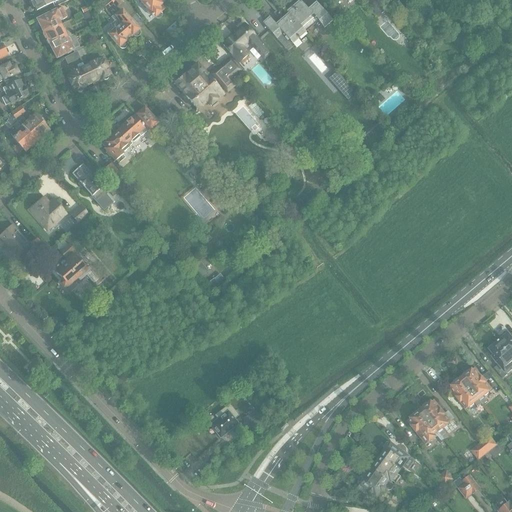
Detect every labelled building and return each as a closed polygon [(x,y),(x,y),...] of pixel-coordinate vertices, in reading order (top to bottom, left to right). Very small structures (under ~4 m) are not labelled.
[(30,0),(31,2),(29,3),(32,11),(35,9),(35,10),(54,2),(54,3),(59,0),(30,0)] [(124,2),(122,0),(109,0),(102,6),(106,11),(113,5),(116,8),(124,2)] [(155,18),(156,19),(159,19),(160,18),(162,16),(162,14),(161,13),(162,12),(159,8),(163,5),(158,0),(139,0),(152,14),(155,17),(155,18)] [(287,11),(306,33),(318,22),(324,29),(332,21),(316,2),(308,9),(300,0),(287,11)] [(379,15),(383,12),(371,0),(370,0),(367,3),(379,15)] [(67,18),(64,11),(62,8),(38,20),(43,31),(51,27),(52,30),(60,25),(59,23),(67,18)] [(139,30),(126,15),(122,11),(118,15),(115,15),(111,18),(115,22),(114,22),(129,39),(132,36),(135,37),(137,38),(139,37),(141,35),(140,32),(139,30)] [(292,45),(306,33),(287,11),(287,12),(288,13),(276,24),(269,17),(262,23),(276,39),(283,34),(292,45)] [(82,15),(84,21),(91,18),(89,12),(82,15)] [(125,43),(129,39),(114,22),(111,25),(113,27),(107,33),(119,46),(122,48),(123,48),(125,47),(126,46),(126,45),(125,43)] [(67,38),(64,32),(60,25),(52,30),(51,27),(43,31),(50,44),(60,39),(61,41),(66,38),(67,38)] [(238,32),(223,45),(239,63),(249,54),(242,47),(248,41),(264,59),(270,53),(251,31),(246,25),(238,32)] [(57,58),(64,55),(73,50),(74,53),(81,50),(74,35),(67,38),(66,38),(61,41),(60,39),(50,44),(57,58)] [(77,52),(80,58),(86,55),(83,49),(77,52)] [(80,58),(77,52),(64,58),(67,64),(80,58)] [(103,58),(102,59),(101,55),(94,58),(96,62),(84,67),(92,84),(103,78),(104,80),(106,80),(107,80),(108,78),(108,76),(111,75),(103,58)] [(229,58),(220,66),(231,79),(231,78),(240,71),(229,58)] [(15,66),(13,61),(0,67),(0,82),(0,83),(4,81),(3,81),(19,74),(15,66)] [(197,64),(174,84),(197,110),(207,102),(211,107),(224,95),(211,79),(208,76),(197,64)] [(220,66),(211,74),(214,77),(222,86),(226,91),(228,93),(237,85),(235,83),(231,79),(220,66)] [(83,88),(92,84),(84,67),(66,76),(75,93),(77,91),(78,93),(80,93),(82,92),(83,91),(83,88)] [(347,99),(353,94),(337,75),(331,80),(347,99)] [(6,87),(2,89),(6,96),(3,98),(5,102),(7,106),(22,99),(22,98),(29,95),(25,87),(23,88),(20,80),(19,81),(17,76),(4,83),(6,87)] [(11,113),(15,120),(25,113),(21,106),(11,113)] [(136,115),(150,131),(159,124),(144,107),(136,115)] [(12,117),(10,114),(6,117),(8,120),(4,124),(9,130),(13,126),(17,131),(11,137),(25,152),(41,138),(33,129),(29,133),(23,126),(23,127),(22,128),(15,120),(12,117)] [(33,129),(41,138),(49,131),(44,125),(45,121),(41,116),(38,117),(36,115),(27,123),(23,118),(19,122),(23,127),(23,126),(29,133),(33,129)] [(114,133),(104,142),(98,147),(102,152),(105,149),(115,161),(123,154),(122,152),(146,131),(134,116),(119,129),(116,125),(111,129),(114,133)] [(282,133),(278,128),(271,127),(266,132),(266,139),(270,144),(276,144),(282,139),(282,133)] [(177,135),(184,143),(190,138),(183,130),(177,135)] [(103,174),(112,183),(122,175),(112,164),(103,172),(104,173),(103,174)] [(83,165),(73,174),(97,201),(98,201),(104,208),(113,200),(83,165)] [(106,188),(114,196),(118,192),(111,184),(106,188)] [(122,209),(127,204),(118,193),(113,198),(122,209)] [(66,214),(64,212),(54,200),(49,204),(44,199),(30,211),(47,230),(66,214)] [(80,207),(71,215),(79,224),(88,216),(80,207)] [(13,225),(0,236),(8,245),(9,247),(4,252),(12,261),(17,256),(20,259),(21,258),(27,264),(37,256),(32,251),(34,249),(31,245),(30,245),(13,225)] [(37,239),(30,245),(31,245),(34,249),(32,251),(37,256),(40,260),(49,251),(37,239)] [(99,278),(91,270),(89,268),(87,270),(71,252),(73,251),(69,246),(60,253),(66,260),(54,271),(62,280),(61,284),(64,287),(69,286),(78,278),(80,281),(85,276),(93,284),(99,278)] [(207,272),(200,263),(191,269),(198,279),(207,272)] [(220,275),(214,279),(218,284),(224,280),(220,275)] [(213,279),(206,285),(211,291),(218,285),(213,279)] [(8,280),(3,284),(7,288),(12,284),(8,280)] [(511,338),(508,334),(499,342),(511,357),(511,338)] [(511,357),(499,342),(490,350),(495,356),(493,357),(499,365),(495,369),(503,378),(511,370),(511,357)] [(40,360),(30,369),(31,371),(30,372),(28,371),(26,373),(33,381),(47,369),(40,360)] [(463,377),(462,378),(479,400),(483,404),(483,405),(488,402),(484,396),(489,392),(489,391),(491,389),(486,383),(494,377),(489,371),(482,377),(475,369),(474,370),(473,369),(471,371),(468,371),(464,374),(463,377)] [(483,404),(479,400),(462,378),(461,379),(458,378),(454,382),(453,385),(452,386),(452,387),(450,388),(466,408),(468,407),(469,408),(475,403),(478,408),(483,404)] [(421,410),(444,440),(447,438),(443,433),(444,432),(442,429),(448,424),(448,423),(450,421),(434,401),(432,403),(431,402),(430,403),(427,403),(423,407),(422,409),(421,410)] [(218,420),(211,426),(221,438),(238,424),(234,419),(239,416),(229,404),(215,416),(218,420)] [(442,442),(444,440),(421,410),(420,411),(417,411),(413,414),(413,417),(411,418),(411,419),(408,422),(427,445),(437,436),(442,442)] [(254,411),(244,419),(252,430),(263,421),(254,411)] [(497,445),(493,440),(490,436),(481,444),(488,453),(497,445)] [(382,456),(401,469),(410,457),(391,444),(388,444),(385,447),(386,450),(382,456)] [(479,460),(488,453),(481,444),(472,451),(479,460)] [(397,474),(401,469),(382,456),(378,461),(376,462),(373,465),(373,468),(373,469),(392,482),(393,481),(396,483),(401,477),(397,474)] [(391,489),(393,484),(392,482),(373,469),(366,479),(362,479),(360,482),(361,485),(357,490),(365,495),(368,493),(372,496),(374,495),(377,497),(381,492),(384,492),(386,489),(385,487),(387,488),(391,489)] [(445,487),(454,480),(447,471),(438,478),(445,487)] [(460,479),(472,495),(480,489),(470,476),(462,482),(460,479)] [(466,499),(472,495),(460,479),(454,483),(466,499)] [(414,511),(415,511),(409,503),(406,505),(402,511),(401,511),(414,511)] [(511,511),(511,505),(510,503),(499,511),(511,511)]
